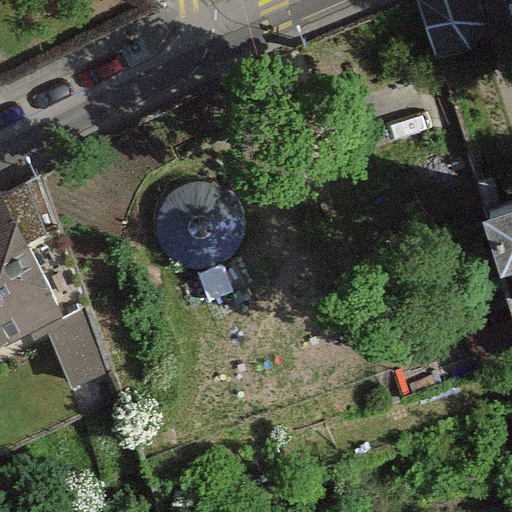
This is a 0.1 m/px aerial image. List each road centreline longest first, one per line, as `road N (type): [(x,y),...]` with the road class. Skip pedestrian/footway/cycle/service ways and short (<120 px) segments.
road 1 (residential): [(228,29),(0,148)]
road 2 (primary): [(511,162),(481,0)]
